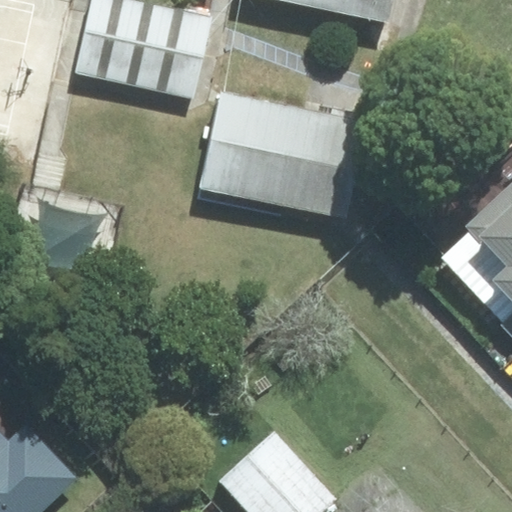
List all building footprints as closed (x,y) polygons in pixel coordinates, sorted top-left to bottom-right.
[(217,17),(134,0),(88,0),(72,75),(199,101),(217,17)] [(402,0),(280,0),(398,24),(402,0)] [(361,120),(215,97),(198,197),(345,221),(361,120)] [(117,205),(24,184),(7,259),(101,280),(117,205)] [(511,184),(468,226),(472,230),(444,256),(503,319),(511,310),(511,184)] [(0,436),(0,511),(41,511),(79,474),(28,423),(8,444),(0,436)] [(318,511),(333,498),(274,434),(222,479),(252,511),(318,511)]
